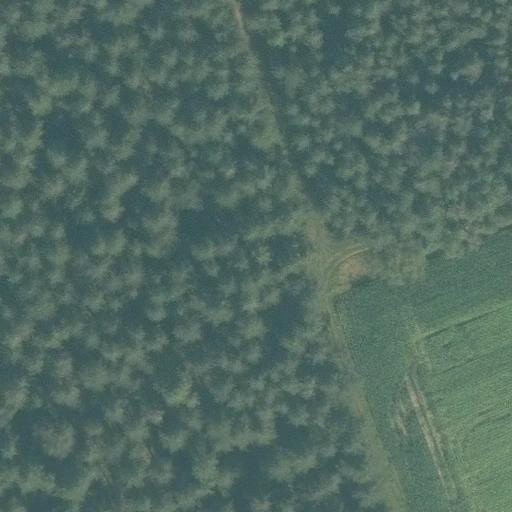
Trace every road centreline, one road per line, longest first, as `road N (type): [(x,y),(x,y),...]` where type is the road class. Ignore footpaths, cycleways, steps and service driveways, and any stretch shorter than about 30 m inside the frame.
road 1 (track): [(511,178),(290,259),(379,511)]
road 2 (track): [(208,0),(290,259)]
